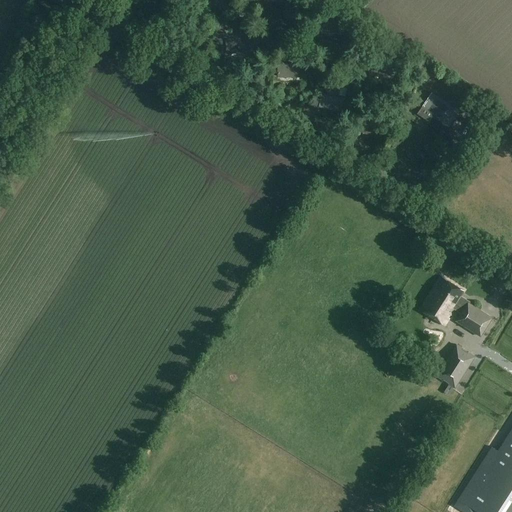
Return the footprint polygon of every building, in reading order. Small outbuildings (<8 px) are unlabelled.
[(347,22),(313,21),(313,31),(346,33),(347,22)] [(227,43),(227,48),(227,53),(241,53),(241,47),(249,46),(249,36),(228,37),(228,34),(218,35),(219,44),(227,43)] [(397,61),(390,59),(388,64),(373,60),(370,71),(393,77),(397,61)] [(278,76),(300,76),(301,65),(278,65),(278,76)] [(466,88),(461,95),(471,102),(476,95),(466,88)] [(456,110),(432,93),(424,106),(450,124),(455,117),(460,120),(463,115),(479,126),(491,110),(479,102),(475,108),(468,104),(464,109),(459,105),(456,110)] [(345,100),(323,95),(321,106),(343,111),(345,100)] [(360,130),(381,137),(385,126),(363,119),(360,130)] [(464,290),(443,276),(421,310),(445,325),(455,309),(461,313),(456,321),(481,336),(492,318),(460,297),(464,290)] [(462,349),(455,345),(436,376),(449,384),(444,392),(449,395),(454,387),(455,388),(474,356),(468,352),(467,354),(462,350),(462,349)] [(511,511),(511,434),(490,469),(482,464),(456,505),(466,511),(477,511),(478,511),(480,511),(511,511)]
